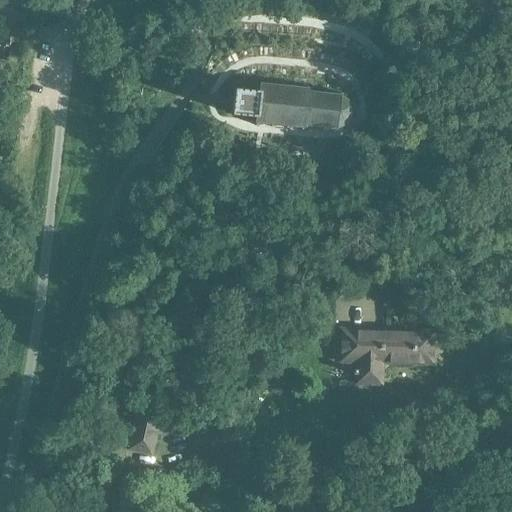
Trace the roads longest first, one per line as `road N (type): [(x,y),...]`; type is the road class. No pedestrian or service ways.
road 1 (unclassified): [(0,502),(29,372),(64,45)]
road 2 (unclassified): [(17,511),(58,377)]
